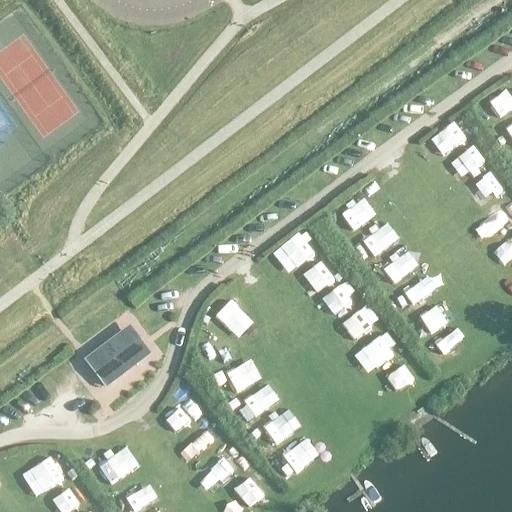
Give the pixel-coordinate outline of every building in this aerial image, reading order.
[(312,272),(320,266),(306,249),(298,255),(312,272)] [(327,274),(318,280),(331,299),(339,294),(327,274)] [(357,335),(369,348),(377,341),(364,328),(357,335)] [(127,330),(85,362),(105,388),(147,357),(127,330)] [(390,371),(398,365),(386,349),(378,355),(390,371)] [(302,452),(285,464),(301,488),(318,476),(302,452)] [(54,470),(45,476),(59,497),(68,491),(54,470)] [(261,511),(270,503),(255,488),(247,496),(261,511)]
